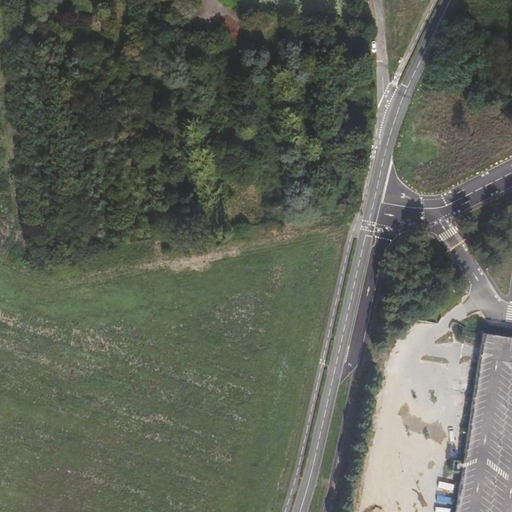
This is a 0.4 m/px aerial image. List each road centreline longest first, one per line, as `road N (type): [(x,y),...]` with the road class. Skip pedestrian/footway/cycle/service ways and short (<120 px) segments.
road 1 (unclassified): [(374,200),(299,511)]
road 2 (unknown): [(415,342),(451,354),(429,511)]
road 3 (unknown): [(415,342),(376,511)]
road 4 (unclassified): [(450,0),(387,146)]
road 5 (unclassified): [(387,146),(374,0)]
road 6 (unclassified): [(374,200),(438,207),(511,172)]
